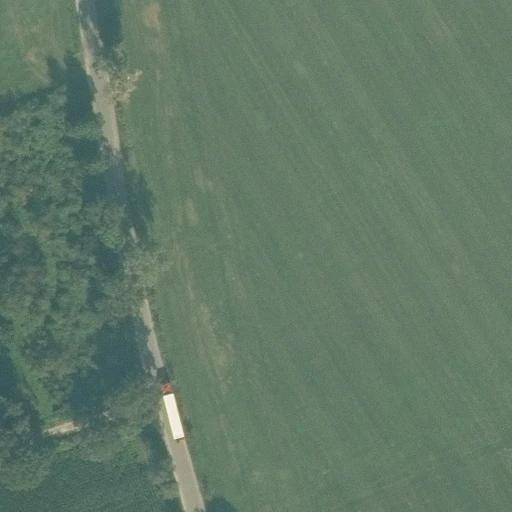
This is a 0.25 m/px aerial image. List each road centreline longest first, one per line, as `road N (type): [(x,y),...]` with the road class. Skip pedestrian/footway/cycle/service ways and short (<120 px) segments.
road 1 (residential): [(166,403),(86,0)]
road 2 (track): [(166,403),(0,456)]
